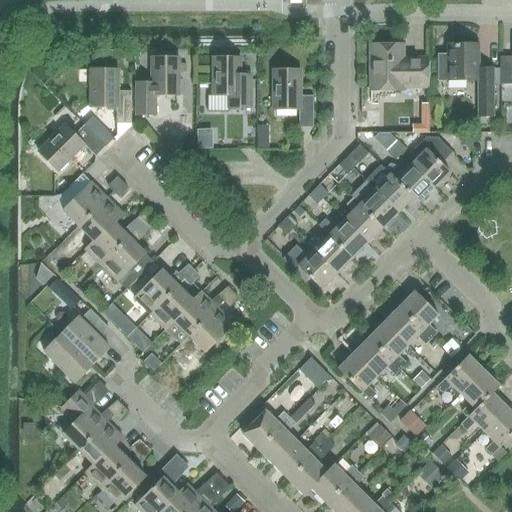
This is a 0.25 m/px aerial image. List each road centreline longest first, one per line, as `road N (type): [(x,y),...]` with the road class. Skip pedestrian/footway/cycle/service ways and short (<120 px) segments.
road 1 (residential): [(243,247),(205,245),(115,155)]
road 2 (residential): [(243,247),(339,149),(342,123)]
road 3 (residential): [(315,321),(207,437)]
road 4 (residential): [(511,359),(491,338),(492,315),(418,243)]
road 5 (residential): [(418,243),(329,323),(315,321)]
road 6 (residential): [(418,243),(493,169),(511,169)]
road 7 (residential): [(342,123),(340,0)]
